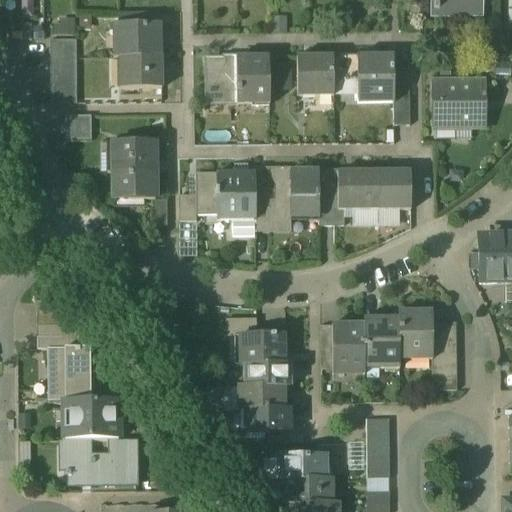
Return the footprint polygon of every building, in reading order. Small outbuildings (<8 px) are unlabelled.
[(433,0),(434,12),(481,11),(480,0),(433,0)] [(77,35),(76,21),(54,23),(54,36),(77,35)] [(160,27),(112,27),(112,61),(115,61),(122,61),(160,61),(160,27)] [(76,43),(50,43),(51,56),(76,56),(76,43)] [(76,56),(51,56),(51,69),(76,69),(76,56)] [(333,59),(298,59),(298,99),(333,99),(333,83),(333,59)] [(393,59),(333,59),(333,83),(357,83),(357,103),(393,103),(393,59)] [(251,61),(251,64),(223,64),(223,61),(205,61),(205,110),(270,109),(269,60),(251,61)] [(160,61),(122,61),(122,91),(160,91),(160,61)] [(76,69),(51,69),(51,81),(76,81),(76,69)] [(76,81),(51,81),(51,94),(77,94),(76,81)] [(485,103),(485,84),(433,85),(434,133),(482,132),(482,103),(485,103)] [(412,126),(411,93),(395,93),(396,126),(412,126)] [(77,94),(51,94),(51,107),(77,107),(77,94)] [(91,119),(65,119),(66,143),(91,143),(91,119)] [(152,144),(112,145),(112,176),(152,176),(152,144)] [(378,175),(318,176),(319,218),(319,230),(379,229),(379,214),(378,175)] [(410,175),(378,175),(379,214),(410,213),(410,175)] [(152,176),(112,176),(112,202),(151,202),(153,202),(152,176)] [(254,176),(195,177),(196,199),(196,218),(196,219),(231,218),(231,224),(232,224),(255,224),(254,176)] [(318,176),(254,176),(255,224),(255,231),(278,231),(278,219),(319,218),(318,176)] [(158,179),(158,201),(167,201),(167,179),(158,179)] [(196,199),(179,199),(179,225),(196,225),(196,219),(196,218),(196,199)] [(153,202),(151,202),(151,228),(167,228),(167,202),(153,202)] [(255,224),(232,224),(232,240),(255,240),(255,231),(255,224)] [(506,273),(505,241),(489,242),(490,255),(490,273),(506,273)] [(506,273),(490,273),(490,255),(478,255),(479,287),(507,287),(507,273),(506,273)] [(60,304),(36,305),(36,316),(60,316),(60,304)] [(432,314),(398,314),(398,320),(398,363),(432,363),(432,358),(432,346),(432,326),(432,314)] [(60,316),(36,316),(37,328),(60,328),(60,316)] [(398,320),(364,321),(364,327),(364,372),(380,372),(398,372),(398,363),(398,320)] [(256,322),(226,323),(227,339),(240,339),(240,338),(256,338),(256,322)] [(456,326),(432,326),(432,346),(456,346),(456,326)] [(364,327),(332,328),(332,329),(333,373),(333,378),(364,378),(364,372),(364,327)] [(60,328),(37,328),(37,340),(61,340),(60,328)] [(74,328),(60,328),(61,340),(61,352),(77,352),(77,338),(74,338),(74,328)] [(332,329),(320,329),(321,373),(333,373),(332,329)] [(256,338),(240,338),(240,339),(240,368),(245,368),(282,368),(282,338),(256,338)] [(61,340),(37,340),(37,353),(47,352),(61,352),(61,340)] [(456,346),(432,346),(432,358),(457,357),(456,346)] [(61,352),(47,352),(47,400),(47,404),(63,404),(99,404),(98,375),(89,375),(88,352),(77,352),(61,352)] [(282,368),(245,368),(245,391),(281,391),(288,391),(288,380),(286,380),(286,368),(282,368)] [(456,382),(432,382),(432,394),(456,394),(456,382)] [(245,391),(240,391),(240,413),(246,413),(283,412),(282,402),(281,402),(281,391),(245,391)] [(99,404),(63,404),(63,444),(67,444),(107,444),(116,444),(116,426),(117,403),(99,404)] [(283,412),(246,413),(247,435),(289,435),(288,423),(287,423),(287,413),(283,412)] [(388,423),(365,423),(365,434),(388,434),(388,423)] [(388,434),(365,434),(366,447),(389,446),(388,434)] [(116,444),(107,444),(107,458),(91,458),(91,444),(67,444),(68,471),(64,471),(65,479),(68,479),(68,488),(134,488),(134,443),(116,444)] [(362,471),(362,446),(349,446),(350,471),(362,471)] [(389,446),(366,447),(366,459),(389,458),(389,446)] [(389,470),(389,458),(366,459),(366,470),(389,470)] [(324,459),(278,459),(278,461),(280,461),(280,483),(278,483),(278,484),(285,484),(324,483),(323,483),(323,460),(325,460),(324,459)] [(389,482),(389,470),(366,470),(366,482),(389,482)] [(324,483),(285,484),(285,508),(292,508),(331,508),(330,483),(324,483)]
